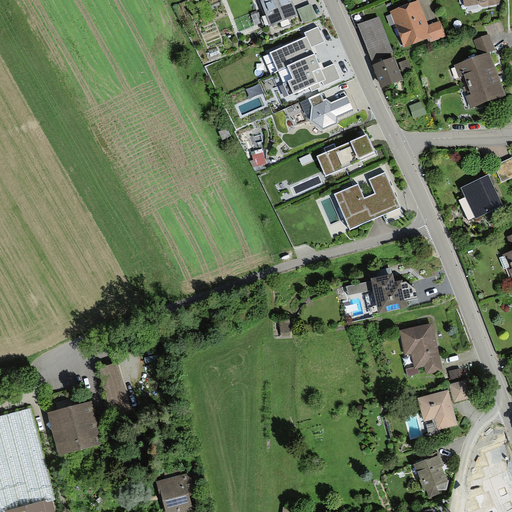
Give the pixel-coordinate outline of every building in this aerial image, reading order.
[(259,0),(270,26),(298,15),(291,0),(259,0)] [(463,0),(465,8),(478,5),(483,8),(501,4),(500,0),(463,0)] [(418,1),(390,12),(404,48),(429,39),(430,42),(445,36),(439,21),(428,26),(426,21),(418,1)] [(312,4),(297,9),(303,24),(317,19),(312,4)] [(372,62),(394,53),(380,17),(357,27),(372,62)] [(333,65),(321,70),(320,66),(313,51),(311,47),(325,41),(319,27),(306,33),(307,37),(264,56),(271,72),(273,71),(284,96),(322,79),(324,84),(339,78),(333,65)] [(462,76),(465,86),(499,73),(495,65),(490,52),(496,49),(490,34),(473,40),(479,57),(454,66),(459,77),(462,76)] [(381,88),(403,79),(394,56),(372,65),(375,73),(381,88)] [(408,60),(400,63),(403,72),(411,68),(408,60)] [(499,73),(465,86),(469,94),(465,96),(470,110),(507,96),(502,82),(499,73)] [(354,112),(347,96),(331,103),(326,98),(324,99),(321,92),(301,102),(310,121),(322,131),(338,124),(338,119),(354,112)] [(421,103),(410,107),(414,119),(426,115),(421,103)] [(370,141),(367,134),(317,156),(326,175),(375,154),(370,141)] [(511,158),(494,168),(502,184),(511,179),(511,158)] [(396,199),(385,173),(369,180),(375,194),(364,199),(358,184),(335,194),(350,229),(400,208),(396,199)] [(476,220),(503,208),(497,195),(489,177),(462,189),(476,220)] [(511,250),(503,254),(511,277),(511,234),(507,236),(511,250)] [(373,289),(379,314),(408,307),(407,301),(418,298),(416,289),(412,287),(406,282),(403,283),(403,280),(395,281),(393,273),(371,279),(371,281),(373,289)] [(373,289),(371,281),(347,286),(349,295),(373,289)] [(436,337),(433,323),(400,330),(406,356),(412,355),(415,369),(424,367),(426,375),(444,371),(436,337)] [(118,365),(98,371),(111,418),(131,412),(118,365)] [(461,368),(448,371),(450,381),(463,377),(461,368)] [(449,385),(454,402),(471,397),(466,380),(449,385)] [(437,430),(458,425),(452,403),(449,390),(418,398),(424,422),(435,420),(437,430)] [(93,403),(48,413),(58,456),(103,446),(93,403)] [(30,410),(0,418),(0,511),(15,511),(52,502),(56,501),(30,410)] [(487,458),(480,464),(494,497),(511,488),(511,481),(498,448),(485,453),(487,458)] [(444,466),(438,452),(427,456),(428,458),(414,465),(418,474),(419,474),(421,480),(420,480),(425,491),(426,490),(430,497),(440,493),(439,490),(447,490),(449,480),(448,480),(443,469),(442,467),(444,466)] [(194,474),(157,484),(164,511),(193,511),(189,497),(199,494),(194,474)] [(476,502),(470,507),(471,511),(496,511),(487,492),(474,497),(476,502)] [(54,511),(52,502),(15,511),(54,511)]
